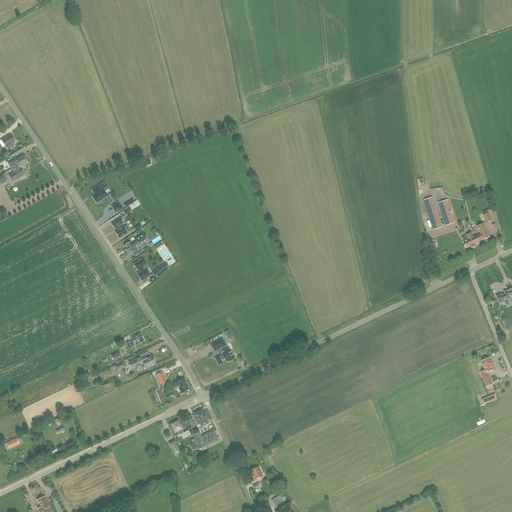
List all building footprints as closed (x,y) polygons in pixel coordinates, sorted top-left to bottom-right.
[(15,141),(14,140),(10,133),(1,139),(6,147),(7,147),(8,149),(14,145),(13,143),(15,141)] [(14,170),(19,167),(28,161),(24,155),(17,159),(15,156),(7,161),(10,165),(12,164),(14,167),(12,168),(14,170)] [(15,172),(10,175),(14,181),(24,174),(21,168),(20,168),(19,167),(14,170),(15,172)] [(97,203),(107,196),(103,189),(102,191),(99,186),(93,190),(95,193),(96,193),(96,194),(93,196),(97,203)] [(434,230),(442,227),(433,198),(424,201),(434,230)] [(127,208),(136,203),(134,199),(125,205),(127,208)] [(448,200),(438,203),(445,225),(455,222),(448,200)] [(118,203),(113,206),(117,212),(122,209),(118,203)] [(483,215),(487,223),(492,221),(488,213),(483,215)] [(123,228),(122,226),(121,225),(123,223),(120,219),(112,224),(115,229),(116,228),(118,231),(115,232),(119,238),(121,237),(122,238),(125,236),(124,235),(127,233),(124,227),(123,228)] [(470,247),(471,249),(476,246),(479,244),(479,242),(483,240),(490,236),(484,223),(477,226),(481,234),(476,236),(473,237),(471,233),(466,235),(468,238),(464,241),(463,240),(465,245),(465,246),(465,248),(466,248),(467,248),(470,247)] [(131,241),(124,245),(124,246),(126,248),(125,249),(127,252),(127,251),(128,251),(130,254),(129,254),(130,254),(137,249),(136,249),(136,248),(139,246),(140,246),(148,240),(144,234),(143,234),(135,239),(135,240),(132,242),(131,241)] [(151,241),(154,245),(164,239),(161,235),(151,241)] [(142,281),(150,276),(146,270),(145,271),(142,267),(146,264),(142,259),(134,264),(138,270),(140,273),(137,274),(142,281)] [(157,279),(169,269),(165,264),(153,273),(157,279)] [(508,300),(511,298),(511,288),(504,292),(505,294),(501,295),(497,296),(500,304),(504,302),(504,301),(508,299),(508,300)] [(228,340),(233,337),(229,330),(224,333),(228,340)] [(131,337),(133,341),(131,342),(126,344),(129,350),(134,347),(133,347),(136,346),(145,341),(140,332),(131,337)] [(221,348),(224,353),(224,354),(216,358),(220,364),(228,360),(229,362),(230,361),(232,361),(233,360),(233,359),(235,358),(233,355),(234,354),(230,348),(227,350),(224,346),(226,345),(223,338),(212,344),(216,351),(221,348)] [(196,349),(188,352),(190,357),(198,354),(196,349)] [(147,350),(143,352),(140,353),(141,356),(130,362),(133,368),(137,367),(137,368),(138,368),(142,367),(142,366),(141,364),(145,363),(147,368),(156,363),(154,359),(155,359),(154,355),(147,358),(145,355),(149,353),(147,350)] [(119,351),(111,355),(116,364),(123,360),(119,351)] [(487,373),(495,370),(492,364),(492,365),(489,358),(482,361),(484,365),(483,365),(485,371),(482,372),(485,379),(484,379),(487,387),(492,384),(489,377),(487,373)] [(170,360),(155,365),(156,368),(171,362),(170,360)] [(114,372),(123,368),(127,366),(124,361),(112,367),(114,372)] [(160,385),(167,382),(162,372),(155,375),(160,385)] [(181,394),(190,390),(184,378),(176,382),(177,382),(172,384),(174,388),(178,387),(181,394)] [(208,423),(206,420),(207,420),(206,418),(208,418),(205,412),(204,413),(202,409),(194,413),(195,415),(192,416),(197,424),(199,423),(199,424),(200,423),(201,426),(208,423)] [(171,423),(171,424),(172,424),(171,425),(172,427),(170,428),(170,429),(174,437),(180,434),(183,439),(190,436),(188,430),(183,432),(181,427),(182,427),(180,424),(179,424),(178,421),(177,421),(176,421),(176,422),(173,423),(171,423)] [(205,435),(209,445),(218,441),(214,431),(213,432),(212,430),(212,431),(212,432),(205,435)] [(10,449),(19,444),(16,438),(7,443),(10,449)] [(169,444),(170,445),(174,454),(180,452),(175,441),(169,444)] [(255,480),(263,476),(259,467),(251,471),(255,480)] [(284,502),(284,501),(286,500),(284,496),(282,497),(280,495),(272,500),(276,507),(284,502)] [(38,509),(39,511),(47,511),(46,509),(49,507),(45,497),(38,500),(41,507),(38,509)]
